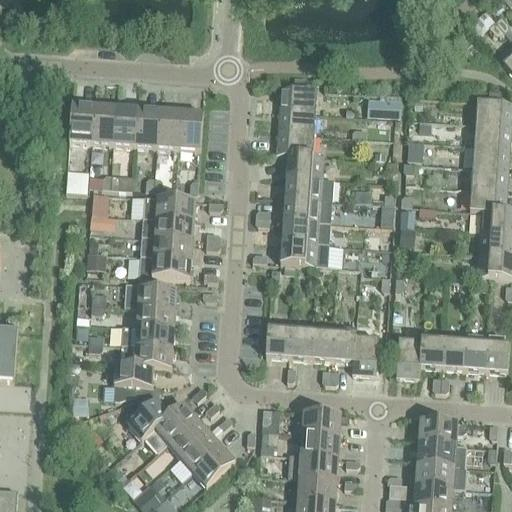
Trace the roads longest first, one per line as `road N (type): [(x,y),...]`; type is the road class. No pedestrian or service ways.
road 1 (residential): [(379,407),(245,397),(228,372),(243,88),(228,75)]
road 2 (residential): [(228,75),(21,70),(0,54)]
road 3 (residential): [(379,407),(511,416)]
